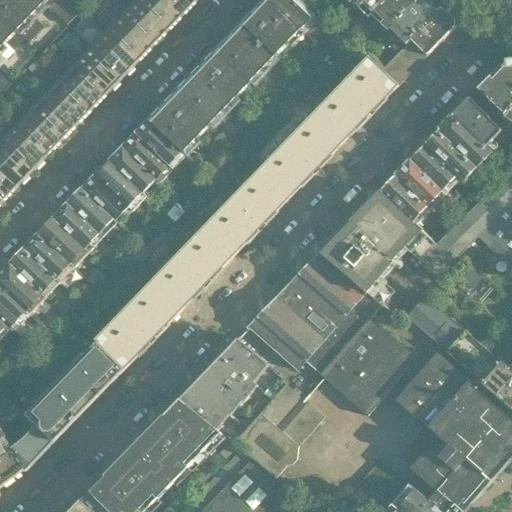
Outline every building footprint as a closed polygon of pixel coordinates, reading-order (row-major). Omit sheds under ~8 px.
[(43,162),(94,110),(113,90),(115,92),(121,86),(119,84),(128,75),(130,77),(136,70),(134,68),(199,0),(138,0),(0,143),(0,206),(23,184),(25,186),(31,179),(29,177),(37,168),(39,170),(45,164),(43,162)] [(26,24),(42,6),(35,0),(0,0),(0,50),(16,34),(26,24)] [(78,14),(63,0),(35,0),(42,6),(66,28),(78,14)] [(102,0),(92,11),(98,17),(109,5),(103,0),(102,0)] [(266,0),(241,25),(275,58),(279,61),(303,36),(298,32),(266,0)] [(313,17),(296,0),(265,0),(266,0),(298,32),(300,30),(318,48),(332,34),(314,16),(313,17)] [(351,5),(356,0),(329,0),(343,13),(351,5)] [(386,0),(356,0),(351,5),(366,21),(369,17),(386,0)] [(386,33),(388,30),(417,0),(386,0),(369,17),(386,33)] [(410,41),(440,9),(427,0),(417,0),(388,30),(398,40),(405,46),(410,41)] [(410,41),(411,41),(428,57),(456,28),(461,28),(461,20),(456,20),(440,9),(410,41)] [(77,27),(83,32),(94,21),(88,15),(77,27)] [(275,58),(241,25),(216,52),(249,84),(275,58)] [(344,44),(353,35),(343,25),(334,34),(344,44)] [(351,38),(366,52),(371,47),(356,33),(351,38)] [(58,46),(64,52),(75,40),(69,34),(58,46)] [(411,41),(382,71),(399,87),(428,57),(411,41)] [(50,46),(39,58),(45,64),(56,52),(50,46)] [(202,66),(237,100),(242,104),(248,97),(244,93),(251,86),(249,84),(216,52),(202,66)] [(45,64),(39,58),(28,70),(34,75),(45,64)] [(125,371),(278,212),(399,87),(382,71),(368,58),(205,227),(201,223),(196,229),(200,233),(96,341),(99,344),(98,345),(125,371)] [(506,118),(511,106),(511,61),(506,62),(470,99),(493,122),(492,123),(499,129),(506,118)] [(237,100),(202,66),(189,79),(224,113),(229,117),(234,112),(230,108),(237,100)] [(16,90),(22,95),(33,84),(27,78),(16,90)] [(224,113),(189,79),(175,93),(211,127),(215,132),(220,126),(216,122),(224,113)] [(1,105),(7,111),(18,99),(13,93),(1,105)] [(175,93),(149,121),(183,153),(188,159),(194,153),(190,149),(198,141),(202,145),(206,140),(202,136),(211,127),(175,93)] [(499,129),(492,123),(493,122),(470,99),(454,116),(487,147),(502,132),(499,129)] [(493,154),(487,147),(454,116),(439,131),(478,169),(493,154)] [(149,121),(135,135),(169,167),(174,172),(179,166),(174,162),(183,153),(149,121)] [(439,131),(426,145),(462,180),(465,183),(478,169),(439,131)] [(135,135),(122,149),(155,181),(160,186),(165,180),(161,176),(169,167),(135,135)] [(426,145),(411,161),(446,196),(462,180),(426,145)] [(122,149),(108,163),(142,196),(146,200),(152,194),(147,190),(155,181),(122,149)] [(411,161),(395,177),(431,212),(446,196),(411,161)] [(108,163),(95,176),(129,209),(133,213),(139,207),(135,203),(142,196),(108,163)] [(393,266),(391,263),(403,250),(417,263),(419,261),(433,277),(477,235),(511,267),(511,171),(511,172),(500,183),(496,187),(435,246),(415,227),(380,193),(321,254),(367,295),(393,266)] [(95,176),(82,190),(118,224),(120,227),(126,221),(121,217),(129,209),(95,176)] [(395,177),(380,193),(415,227),(431,212),(395,177)] [(82,190),(68,205),(103,240),(118,224),(82,190)] [(68,205),(53,220),(88,254),(103,240),(68,205)] [(53,220),(39,235),(74,269),(88,254),(53,220)] [(39,235),(24,250),(59,284),(74,269),(39,235)] [(24,250),(10,265),(45,299),(59,284),(24,250)] [(381,307),(367,295),(321,254),(249,329),(298,372),(306,363),(321,375),(371,319),(381,307)] [(10,265),(0,275),(0,287),(29,316),(45,299),(10,265)] [(453,284),(474,299),(488,282),(467,266),(453,284)] [(0,287),(0,319),(8,327),(13,333),(29,316),(0,287)] [(463,329),(427,298),(426,296),(406,319),(444,352),(463,329)] [(465,511),(511,459),(511,410),(473,377),(468,383),(437,356),(430,364),(415,350),(411,354),(371,319),(321,375),(368,417),(405,374),(415,382),(398,401),(450,446),(440,457),(431,449),(413,469),(438,491),(429,501),(442,511),(465,511)] [(511,372),(506,368),(463,329),(444,352),(473,377),(511,410),(511,372)] [(238,340),(220,358),(253,384),(270,365),(238,340)] [(125,371),(98,345),(98,344),(74,368),(102,395),(125,371)] [(220,358),(206,373),(243,401),(244,402),(257,388),(253,384),(220,358)] [(74,368),(51,393),(79,419),(102,395),(74,368)] [(206,373),(193,387),(229,416),(230,417),(243,401),(206,373)] [(299,448),(325,418),(305,402),(287,386),(286,387),(280,393),(271,386),(265,394),(274,401),(266,410),(257,402),(251,409),(260,416),(254,423),(244,415),(238,422),(248,430),(241,438),(232,430),(225,437),(242,451),(254,460),(277,479),(278,478),(288,466),(295,465),(298,461),(297,460),(299,448)] [(193,387),(180,400),(217,430),(229,416),(193,387)] [(79,419),(51,393),(28,416),(38,426),(55,443),(79,419)] [(180,400),(135,447),(174,485),(222,435),(217,430),(180,400)] [(23,441),(13,449),(32,467),(55,443),(38,426),(23,441)] [(229,445),(219,454),(226,461),(235,452),(229,445)] [(147,511),(174,485),(135,447),(90,493),(107,509),(109,511),(147,511)] [(13,449),(7,453),(0,458),(0,489),(24,472),(25,472),(26,472),(27,472),(32,467),(13,449)] [(242,451),(222,471),(230,479),(233,482),(254,460),(242,451)] [(264,511),(272,493),(277,479),(254,460),(233,482),(204,511),(264,511)] [(209,466),(190,485),(196,491),(215,472),(209,466)] [(199,511),(230,479),(222,471),(218,476),(181,511),(199,511)] [(442,511),(429,501),(415,489),(397,510),(399,511),(442,511)] [(90,493),(71,511),(104,511),(107,509),(90,493)] [(175,500),(163,511),(176,511),(182,506),(175,500)]
